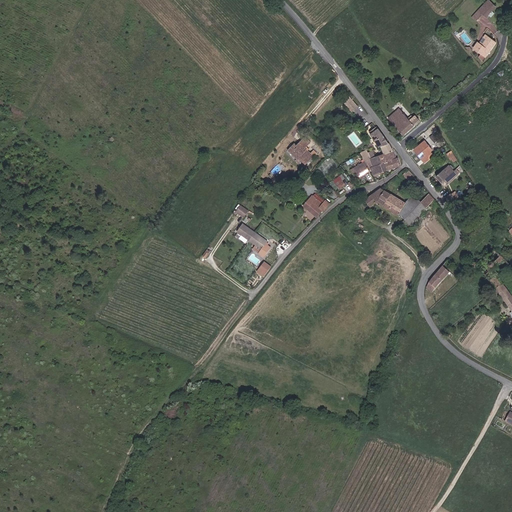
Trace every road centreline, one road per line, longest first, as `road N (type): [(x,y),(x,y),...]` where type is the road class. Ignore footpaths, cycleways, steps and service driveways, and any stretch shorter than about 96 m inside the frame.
road 1 (unclassified): [(511,383),(453,350),(424,310),(427,276),(458,241),(456,225),(409,160)]
road 2 (residential): [(409,160),(337,204),(251,298)]
road 3 (unclassified): [(398,148),(281,0)]
road 4 (residential): [(398,148),(491,69),(511,10)]
road 5 (track): [(94,0),(0,155)]
road 6 (unclassified): [(435,511),(511,384)]
